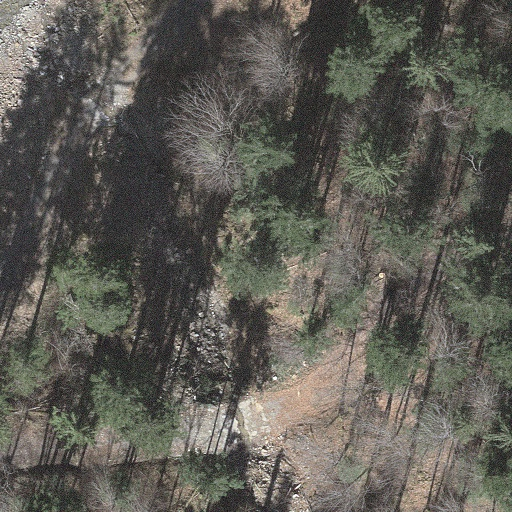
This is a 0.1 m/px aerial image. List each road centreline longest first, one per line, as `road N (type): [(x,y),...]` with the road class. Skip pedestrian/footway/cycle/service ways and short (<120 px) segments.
road 1 (track): [(0,455),(315,348),(431,269),(511,237)]
road 2 (track): [(175,0),(107,83),(32,239),(0,275)]
